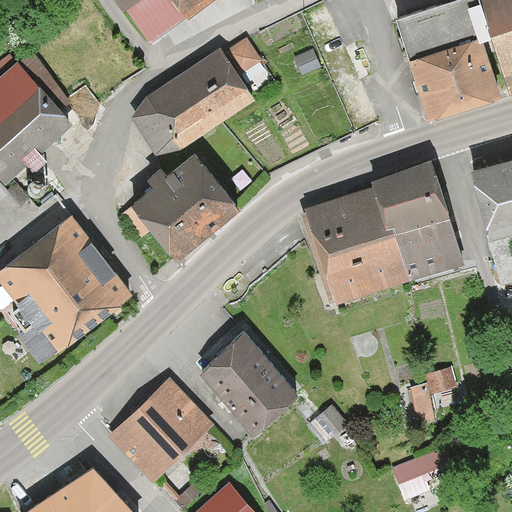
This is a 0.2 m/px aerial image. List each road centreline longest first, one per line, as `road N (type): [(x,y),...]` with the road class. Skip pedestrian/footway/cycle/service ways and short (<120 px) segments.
road 1 (residential): [(166,311),(101,212),(102,164),(117,119),(164,69),(294,0)]
road 2 (secondary): [(410,147),(292,197),(166,311)]
road 3 (residential): [(444,136),(511,366)]
road 4 (residential): [(356,0),(410,147)]
road 5 (residential): [(65,408),(161,511)]
road 6 (secondary): [(166,311),(65,408)]
